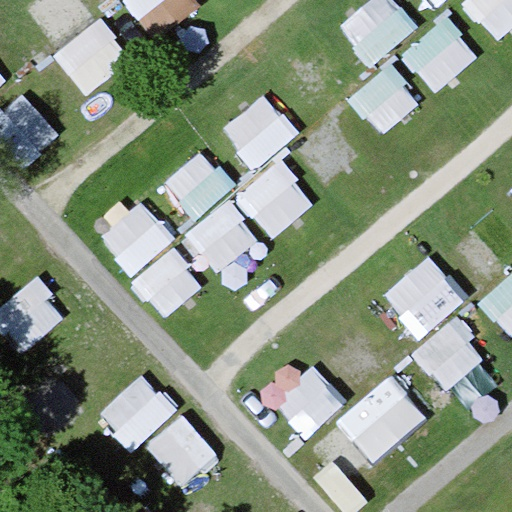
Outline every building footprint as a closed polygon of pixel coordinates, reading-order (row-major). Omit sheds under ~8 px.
[(198,0),(145,0),(152,24),(201,9),(198,0)] [(410,0),(357,0),(341,16),(383,58),(426,16),(410,0)] [(511,0),(476,0),(501,29),(511,20),(511,0)] [(445,86),(489,47),(455,10),(412,49),(445,86)] [(0,86),(16,72),(0,55),(0,86)] [(389,136),(432,97),(398,59),(355,99),(389,136)] [(0,105),(0,117),(20,158),(64,137),(39,86),(0,105)] [(173,173),(201,212),(243,183),(215,143),(173,173)] [(247,191),(285,231),(325,193),(287,153),(247,191)] [(109,224),(136,268),(185,239),(158,194),(109,224)] [(238,196),(197,226),(242,284),(282,253),(238,196)] [(186,243),(143,270),(167,309),(210,282),(186,243)] [(443,247),(392,283),(425,329),(476,293),(443,247)] [(511,320),(511,272),(488,294),(511,320)] [(51,275),(0,298),(0,302),(18,342),(71,317),(51,275)] [(312,429),(353,396),(324,359),(282,391),(312,429)]
